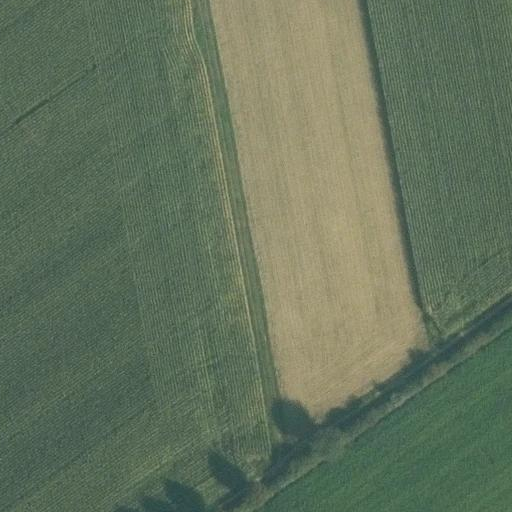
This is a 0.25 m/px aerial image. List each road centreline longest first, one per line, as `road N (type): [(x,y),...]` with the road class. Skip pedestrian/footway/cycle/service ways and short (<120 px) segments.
road 1 (track): [(199,0),(286,467)]
road 2 (track): [(511,306),(225,511)]
